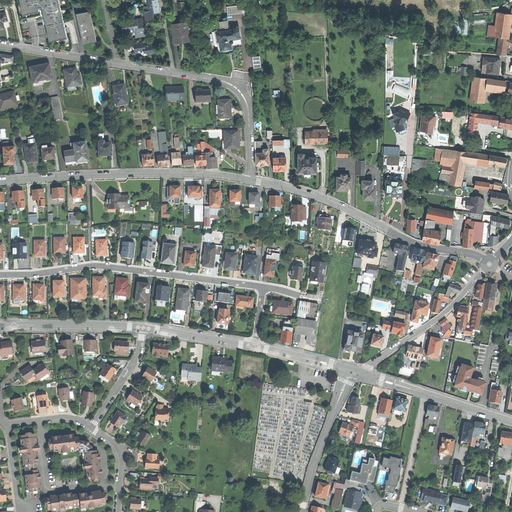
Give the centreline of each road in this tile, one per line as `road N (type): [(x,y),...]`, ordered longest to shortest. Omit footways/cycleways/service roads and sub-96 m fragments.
road 1 (residential): [(0,44),(243,89),(249,179)]
road 2 (residential): [(0,275),(91,264),(261,286)]
road 3 (tertiary): [(0,180),(136,172),(249,179)]
road 4 (unknown): [(105,484),(50,487),(42,429),(77,424),(103,452)]
road 5 (residential): [(489,263),(443,315),(361,374)]
road 6 (tertiary): [(249,179),(324,198),(400,237)]
road 7 (tertiary): [(361,374),(511,421)]
road 8 (residential): [(350,371),(301,511)]
road 9 (tertiary): [(143,327),(0,326)]
